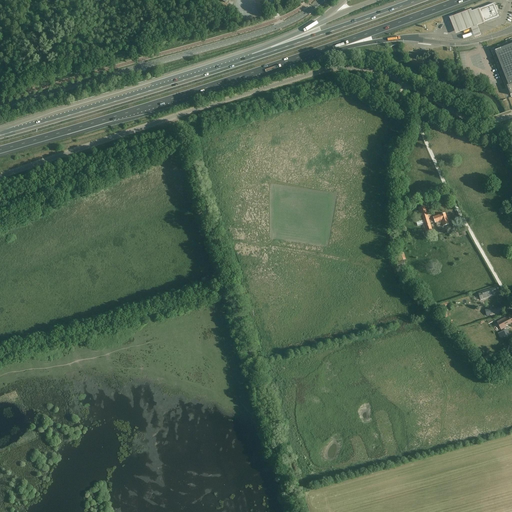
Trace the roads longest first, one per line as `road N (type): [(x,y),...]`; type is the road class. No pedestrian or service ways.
road 1 (unclassified): [(0,176),(174,114),(329,71),(361,68),(406,87)]
road 2 (motorway): [(0,149),(331,46)]
road 3 (tertiary): [(0,106),(262,32),(322,0)]
road 4 (motorway): [(255,57),(0,135)]
road 5 (unclassified): [(406,87),(403,98),(442,180),(511,302)]
road 6 (motorway): [(421,0),(255,57)]
road 7 (motorway): [(331,46),(461,0)]
